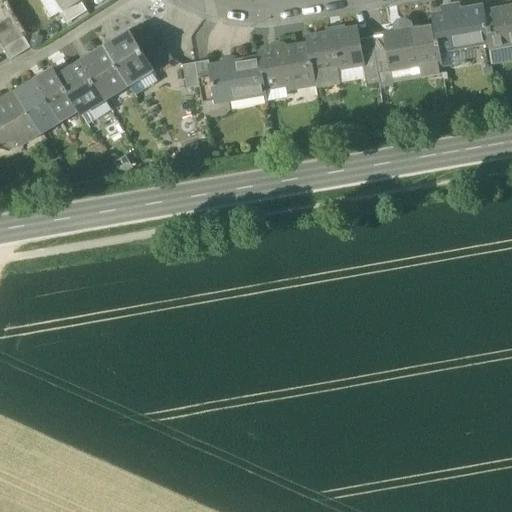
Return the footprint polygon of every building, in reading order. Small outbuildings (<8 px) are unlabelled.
[(57,0),(63,10),(64,11),(80,1),(82,0),(57,0)] [(80,1),(64,11),(63,10),(59,12),(66,24),(86,12),(80,1)] [(482,6),(432,15),(434,25),(439,52),(489,43),(484,12),(482,6)] [(511,6),(484,12),(489,43),(490,50),(511,45),(511,6)] [(5,7),(0,10),(0,24),(11,17),(5,7)] [(11,17),(0,24),(0,38),(17,28),(11,17)] [(434,25),(383,34),(383,36),(390,72),(440,62),(439,52),(434,25)] [(17,28),(0,38),(0,43),(4,50),(24,38),(17,28)] [(358,28),(307,37),(308,44),(313,74),(363,65),(364,65),(360,40),(358,28)] [(154,30),(134,42),(140,53),(160,40),(154,30)] [(134,42),(127,32),(103,47),(125,82),(128,86),(138,79),(136,75),(149,67),(147,63),(140,53),(134,42)] [(390,72),(383,36),(372,38),(380,85),(392,83),(390,72)] [(24,38),(4,50),(10,60),(30,48),(24,38)] [(380,85),(372,38),(360,40),(364,65),(363,65),(367,87),(380,85)] [(160,40),(140,53),(147,63),(167,50),(160,40)] [(308,44),(258,52),(259,57),(264,90),(302,83),(301,79),(314,77),(313,74),(308,44)] [(103,47),(80,62),(101,96),(104,100),(114,94),(111,90),(125,82),(103,47)] [(167,50),(147,63),(149,67),(153,73),(173,60),(167,50)] [(209,66),(207,66),(214,103),(216,103),(215,99),(226,97),(227,101),(265,95),(264,90),(259,57),(209,66)] [(209,61),(195,63),(199,87),(203,105),(214,103),(207,66),(209,66),(209,61)] [(101,96),(80,62),(56,76),(76,107),(81,115),(91,108),(89,104),(101,96)] [(195,63),(183,65),(187,89),(199,87),(195,63)] [(56,76),(52,70),(34,81),(57,118),(76,107),(56,76)] [(57,118),(34,81),(16,92),(39,129),(57,118)] [(380,85),(367,87),(368,90),(364,91),(366,100),(382,97),(380,85)] [(16,92),(0,101),(0,143),(16,141),(19,146),(40,132),(39,129),(16,92)]
